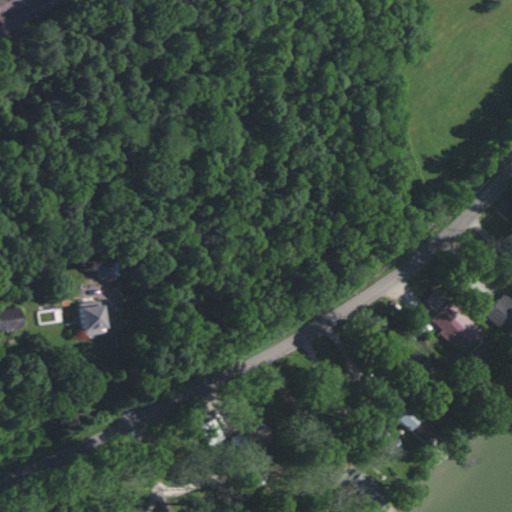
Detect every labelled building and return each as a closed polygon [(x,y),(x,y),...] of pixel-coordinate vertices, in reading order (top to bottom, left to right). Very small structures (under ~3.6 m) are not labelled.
[(504,219),(511,210),(511,207),(502,199),(492,209),(504,219)] [(96,278),(109,278),(109,263),(95,263),(96,278)] [(432,311),(444,299),(432,288),(420,300),(432,311)] [(507,331),(511,335),(511,305),(510,304),(511,302),(501,292),(481,314),(504,335),(507,331)] [(77,332),(100,328),(95,300),(72,305),(77,332)] [(0,308),(0,329),(16,327),(13,306),(0,308)] [(426,323),(463,352),(479,331),(462,318),(457,325),(436,309),(426,323)] [(414,419),(402,408),(392,419),(404,430),(414,419)] [(388,457),(400,444),(376,422),(364,435),(388,457)] [(240,433),(252,456),(268,448),(256,424),(240,433)] [(345,480),(360,495),(371,484),(356,469),(345,480)]
